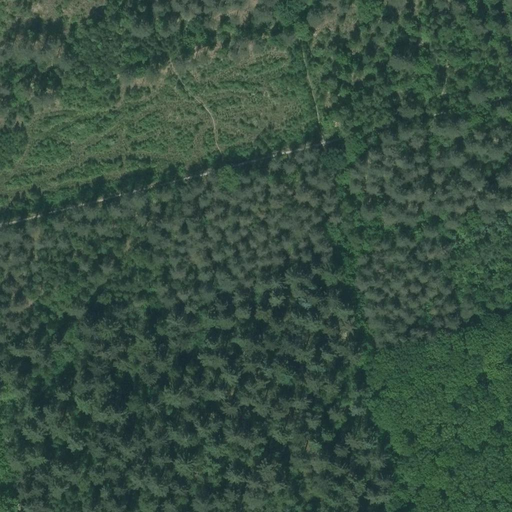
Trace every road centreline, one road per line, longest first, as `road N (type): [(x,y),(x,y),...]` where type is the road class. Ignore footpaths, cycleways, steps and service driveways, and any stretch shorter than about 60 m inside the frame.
road 1 (track): [(511,93),(0,227)]
road 2 (track): [(292,0),(417,511)]
